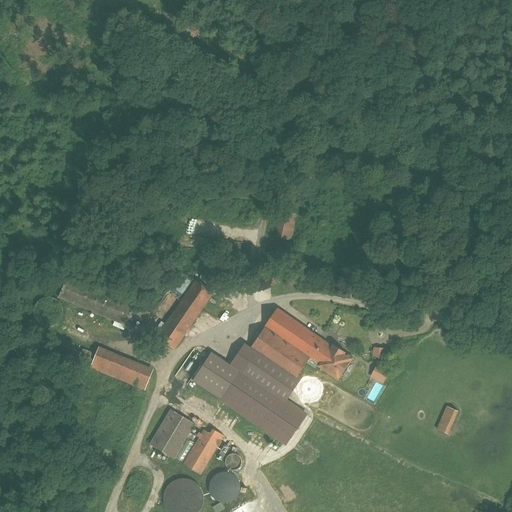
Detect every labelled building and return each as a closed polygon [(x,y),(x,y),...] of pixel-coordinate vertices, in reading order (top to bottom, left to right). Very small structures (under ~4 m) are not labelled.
[(292,240),(300,212),(292,210),(285,238),(292,240)] [(289,218),(281,217),(277,236),(284,238),(289,218)] [(289,275),(266,272),(264,281),(288,285),(289,275)] [(141,309),(67,278),(59,297),(133,328),(141,309)] [(196,281),(163,328),(159,326),(154,334),(174,348),(213,292),(196,281)] [(62,317),(63,311),(62,306),(59,301),(54,298),(48,297),(43,298),(38,302),(35,306),(34,312),(35,317),(39,322),(43,325),(49,326),(54,325),(59,321),(62,317)] [(322,340),(278,309),(251,348),(289,374),(299,381),(301,377),(298,375),(307,362),(322,340)] [(331,346),(322,340),(307,362),(315,367),(317,365),(338,379),(350,361),(351,361),(352,359),(352,357),(350,355),(349,355),(333,344),(331,346)] [(150,391),(159,368),(104,347),(95,369),(150,391)] [(375,347),(375,358),(385,358),(386,347),(375,347)] [(96,354),(83,349),(78,361),(91,367),(96,354)] [(236,369),(215,354),(195,384),(216,398),(236,369)] [(384,368),(377,380),(383,383),(389,371),(384,368)] [(289,374),(276,394),(286,401),(299,381),(289,374)] [(276,394),(246,375),(237,389),(250,397),(247,401),(251,404),(246,412),(244,411),(230,432),(247,443),(261,422),(259,421),(268,408),(273,412),(282,417),(282,418),(291,404),(286,401),(276,394)] [(448,406),(437,429),(448,434),(458,411),(448,406)] [(195,424),(171,409),(150,444),(174,459),(195,424)] [(273,412),(259,433),(268,439),(282,417),(273,412)] [(205,430),(184,464),(200,474),(223,435),(214,429),(211,434),(205,430)] [(305,453),(308,455),(311,451),(303,445),(297,452),(303,456),(305,453)] [(222,482),(220,498),(239,500),(243,475),(226,473),(224,483),(222,482)]
